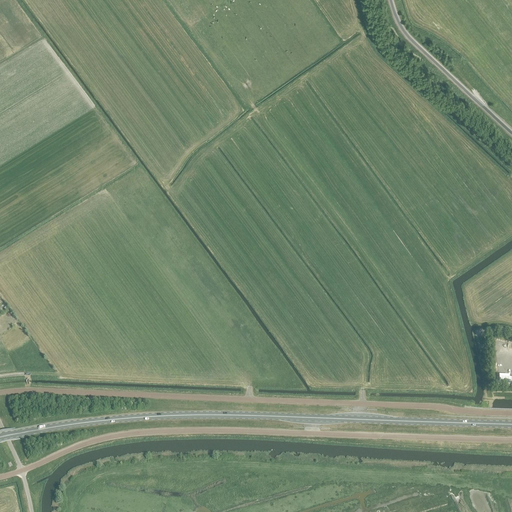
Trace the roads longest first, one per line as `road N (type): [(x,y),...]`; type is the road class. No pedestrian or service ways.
road 1 (primary): [(0,437),(190,415),(511,424)]
road 2 (unclassified): [(0,392),(511,413)]
road 3 (unclassified): [(21,471),(81,444),(153,431),(511,440)]
road 4 (unclassified): [(511,133),(417,44),(390,0)]
